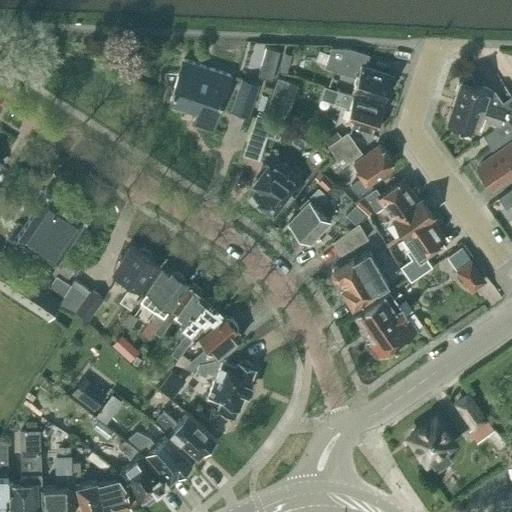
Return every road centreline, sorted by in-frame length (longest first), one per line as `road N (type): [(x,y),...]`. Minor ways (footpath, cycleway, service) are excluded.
road 1 (residential): [(348,430),(297,307),(273,275),(0,93)]
road 2 (residential): [(511,272),(410,130),(433,55)]
road 3 (unclassified): [(348,430),(511,319)]
